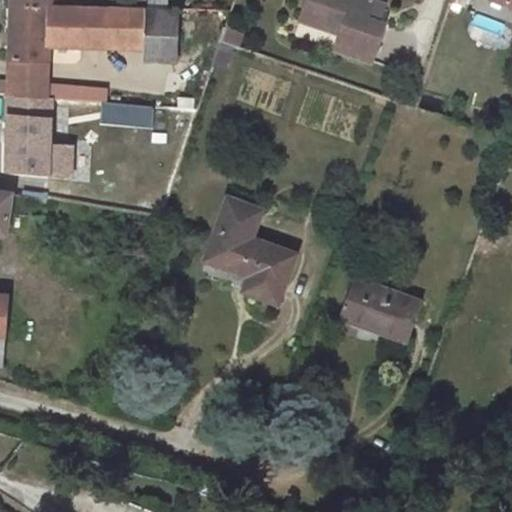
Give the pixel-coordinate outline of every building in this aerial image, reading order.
[(47,4),(47,0),(10,0),(8,79),(0,78),(0,92),(9,93),(49,97),(98,101),(99,93),(47,87),(48,47),(143,49),(143,11),(47,8),(47,4)] [(364,0),(307,0),(303,14),(326,21),(322,31),(339,37),(334,53),(370,64),(383,27),(364,21),(371,2),(364,0)] [(300,24),(322,31),(326,21),(303,14),(300,24)] [(225,28),(220,43),(239,49),(244,34),(225,28)] [(49,97),(9,93),(4,168),(68,176),(71,145),(47,143),(49,97)] [(76,167),(87,167),(85,140),(75,141),(76,167)] [(11,193),(0,191),(0,233),(4,234),(11,193)] [(277,302),(294,255),(250,239),(260,211),(226,198),(216,227),(229,232),(218,264),(249,275),(243,291),(277,302)] [(229,232),(216,227),(205,259),(218,264),(229,232)] [(414,296),(368,282),(356,317),(383,325),(382,329),(402,335),(414,296)]
